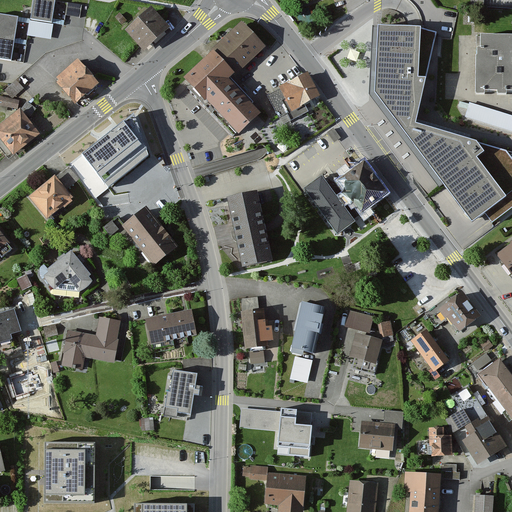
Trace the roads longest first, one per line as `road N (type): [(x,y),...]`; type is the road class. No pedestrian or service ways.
road 1 (tertiary): [(251,0),(297,47),(511,335)]
road 2 (residential): [(215,280),(222,352),(218,511)]
road 3 (residential): [(141,78),(190,193),(215,280)]
road 4 (residential): [(22,303),(30,318),(42,320),(215,280)]
road 5 (tertiary): [(141,78),(0,189)]
